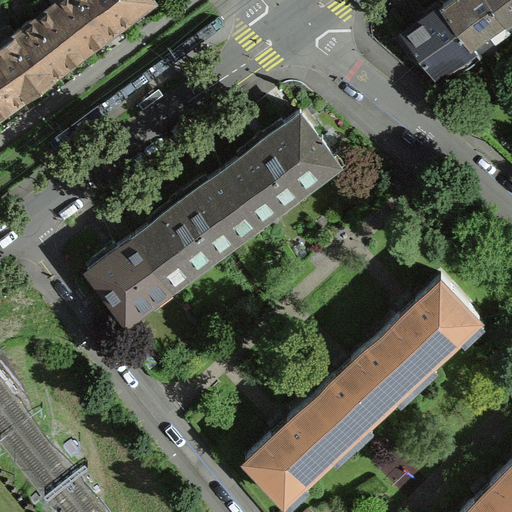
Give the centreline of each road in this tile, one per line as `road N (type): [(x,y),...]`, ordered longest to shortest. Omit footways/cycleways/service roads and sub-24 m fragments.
road 1 (residential): [(22,221),(249,511)]
road 2 (tertiary): [(292,25),(22,221)]
road 3 (residential): [(292,25),(511,205)]
